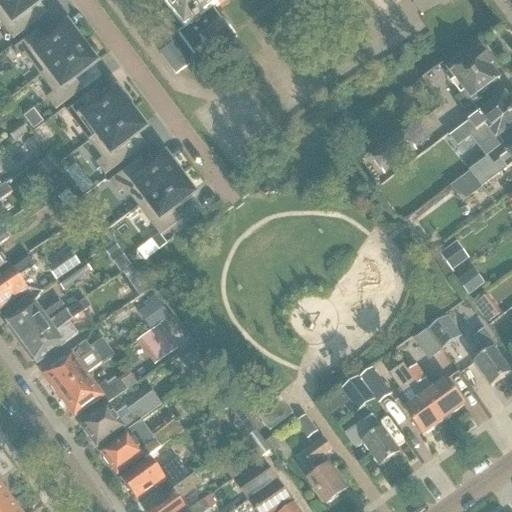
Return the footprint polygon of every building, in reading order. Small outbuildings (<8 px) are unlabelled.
[(45,0),(5,0),(0,4),(0,23),(13,40),(33,25),(25,15),(45,0)] [(161,0),(185,31),(211,12),(211,13),(224,3),(223,1),(223,0),(161,0)] [(211,12),(185,31),(178,36),(200,66),(212,57),(213,58),(235,42),(222,23),(220,24),(211,13),(211,12)] [(40,77),(82,45),(67,26),(46,42),(38,32),(15,50),(23,61),(27,59),(40,77)] [(175,44),(160,54),(175,75),(190,64),(175,44)] [(96,64),(82,45),(40,77),(54,95),(47,99),(56,111),(82,91),(75,81),(96,64)] [(482,99),(479,95),(499,80),(489,67),(492,64),(482,50),(466,62),(462,58),(447,70),(449,73),(446,75),(446,80),(451,85),(454,86),(460,95),(455,100),(463,111),(469,106),(471,108),(482,99)] [(89,142),(131,111),(117,92),(95,108),(88,98),(68,113),(89,142)] [(511,101),(510,103),(504,96),(459,130),(465,138),(478,129),(475,126),(482,121),(496,139),(511,127),(511,101)] [(145,130),(131,111),(89,142),(103,160),(96,165),(105,176),(131,156),(124,146),(145,130)] [(7,132),(16,142),(29,132),(21,121),(7,132)] [(35,137),(25,144),(32,153),(41,145),(35,137)] [(371,159),(382,173),(410,151),(399,137),(371,159)] [(462,202),(482,187),(482,188),(507,169),(508,170),(511,166),(511,150),(500,160),(501,161),(495,166),(489,158),(460,180),(459,179),(450,186),(462,202)] [(125,190),(138,208),(180,177),(166,158),(144,174),(137,164),(110,183),(119,195),(125,190)] [(50,159),(39,167),(46,177),(57,169),(50,159)] [(194,196),(180,177),(138,208),(158,234),(160,237),(161,236),(180,222),(173,212),(194,196)] [(85,179),(75,187),(82,196),(92,188),(85,179)] [(0,201),(13,193),(6,184),(1,187),(0,187),(0,201)] [(97,197),(87,205),(92,211),(102,203),(97,197)] [(0,273),(8,267),(0,255),(0,244),(8,239),(0,228),(0,273)] [(158,234),(152,239),(159,249),(167,244),(161,236),(160,237),(158,234)] [(115,243),(105,251),(111,259),(121,251),(115,243)] [(48,269),(57,282),(80,266),(71,253),(48,269)] [(29,258),(0,278),(0,310),(28,290),(19,278),(35,266),(29,258)] [(63,292),(91,273),(84,263),(80,266),(57,282),(63,292)] [(132,267),(121,275),(127,284),(139,277),(132,267)] [(84,298),(65,312),(72,321),(91,307),(84,298)] [(158,303),(140,316),(151,332),(160,325),(169,318),(158,303)] [(15,335),(22,344),(65,312),(59,304),(43,316),(33,304),(7,323),(9,326),(7,327),(14,336),(15,335)] [(72,321),(65,312),(22,344),(28,353),(27,354),(33,362),(34,361),(37,364),(63,345),(55,333),(72,321)] [(449,317),(429,331),(443,350),(462,336),(449,317)] [(137,343),(155,367),(178,350),(160,325),(151,332),(137,343)] [(485,330),(473,338),(486,356),(475,364),(491,388),(511,374),(494,351),(498,348),(485,330)] [(426,333),(417,341),(430,359),(440,352),(426,333)] [(93,352),(86,342),(70,354),(60,362),(61,363),(45,375),(51,383),(51,386),(56,393),(58,393),(60,396),(88,376),(103,365),(102,363),(101,359),(96,353),(93,352)] [(418,400),(404,410),(423,437),(444,422),(418,384),(409,372),(408,372),(403,364),(389,374),(404,395),(410,390),(418,400)] [(416,367),(409,372),(418,384),(425,380),(416,367)] [(391,396),(372,370),(360,379),(379,404),(391,396)] [(86,377),(60,396),(62,398),(62,401),(66,407),(69,407),(75,416),(92,404),(93,406),(103,399),(108,406),(137,384),(129,374),(119,381),(121,383),(110,391),(105,384),(98,389),(88,376),(86,377)] [(362,408),(373,400),(358,379),(343,391),(349,400),(354,397),(362,408)] [(418,384),(444,422),(464,407),(445,380),(432,390),(425,380),(418,384)] [(125,432),(163,405),(153,392),(128,412),(125,408),(115,416),(109,408),(83,427),(86,430),(86,433),(89,438),(92,438),(98,447),(123,429),(125,432)] [(272,430),(294,413),(282,398),(260,415),(272,430)] [(363,444),(380,468),(399,454),(372,417),(365,422),(375,435),(363,444)] [(142,424),(102,454),(104,457),(104,460),(108,464),(110,465),(117,475),(142,456),(145,459),(181,432),(171,418),(164,423),(164,424),(150,435),(142,424)] [(271,451),(257,432),(246,439),(260,459),(271,451)] [(324,436),(302,452),(316,472),(307,478),(327,506),(346,492),(320,455),(332,447),(324,436)] [(149,460),(122,481),(123,482),(123,485),(127,491),(130,492),(137,501),(155,488),(156,490),(166,483),(171,490),(188,478),(175,461),(159,473),(149,460)] [(248,501),(276,481),(263,462),(234,482),(248,501)] [(185,511),(178,502),(194,490),(187,481),(172,493),(173,495),(149,511),(185,511)] [(277,511),(292,502),(278,483),(250,503),(256,511),(277,511)] [(0,511),(14,502),(2,485),(0,485),(0,511)] [(206,511),(215,505),(209,496),(187,511),(206,511)] [(0,511),(21,511),(14,502),(0,511)] [(300,511),(294,503),(282,511),(300,511)]
